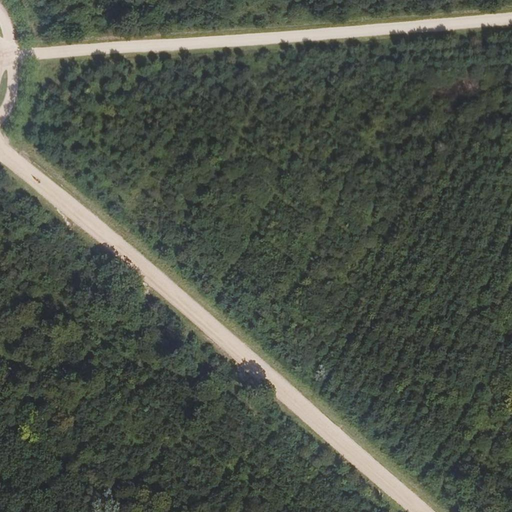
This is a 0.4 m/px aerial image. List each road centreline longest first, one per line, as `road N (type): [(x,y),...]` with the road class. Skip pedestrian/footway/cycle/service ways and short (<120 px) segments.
road 1 (track): [(0,148),(421,511)]
road 2 (track): [(0,64),(511,29)]
